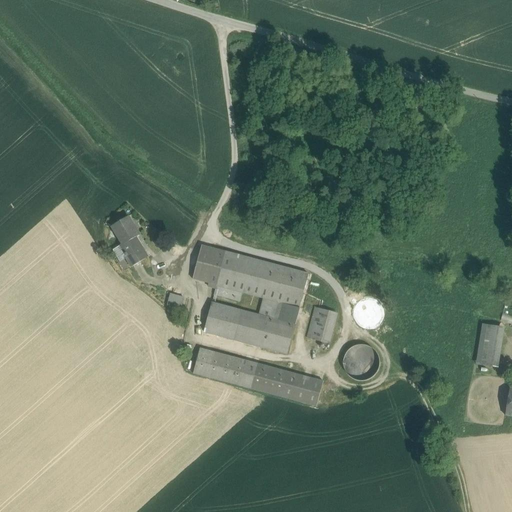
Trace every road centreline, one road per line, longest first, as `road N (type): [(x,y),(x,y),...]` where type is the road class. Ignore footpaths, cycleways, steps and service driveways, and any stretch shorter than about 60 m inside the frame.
road 1 (unclassified): [(155,0),(511,101)]
road 2 (track): [(467,511),(420,381)]
